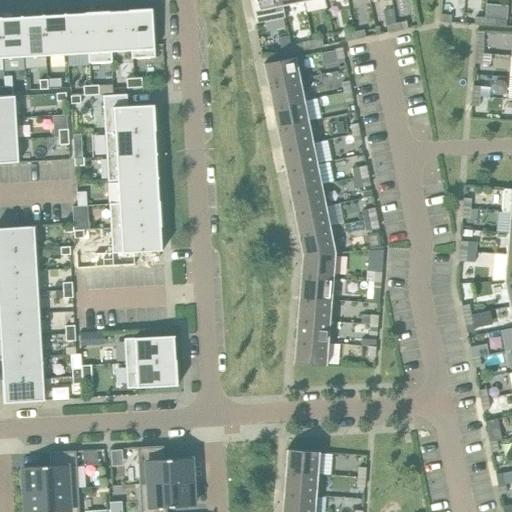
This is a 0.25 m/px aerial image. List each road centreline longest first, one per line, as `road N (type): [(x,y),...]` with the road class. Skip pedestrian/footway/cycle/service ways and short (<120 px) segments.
road 1 (residential): [(211,417),(186,0)]
road 2 (residential): [(377,37),(422,247),(418,290),(444,403)]
road 3 (residential): [(211,417),(444,403)]
road 4 (residential): [(211,417),(0,427)]
